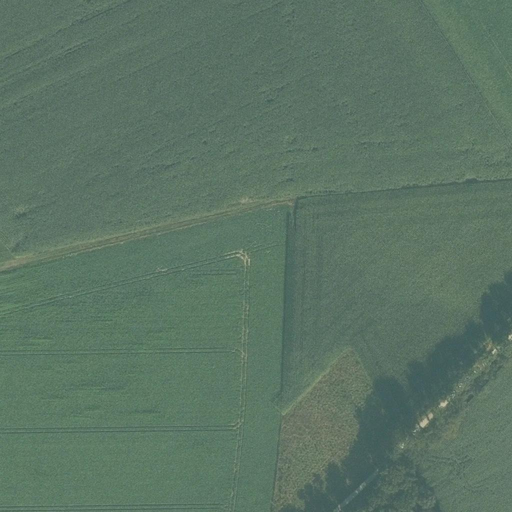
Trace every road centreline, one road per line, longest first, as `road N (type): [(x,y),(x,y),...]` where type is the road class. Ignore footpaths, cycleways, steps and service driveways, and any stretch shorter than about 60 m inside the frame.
road 1 (track): [(280,202),(0,265)]
road 2 (unclassified): [(511,342),(338,511)]
